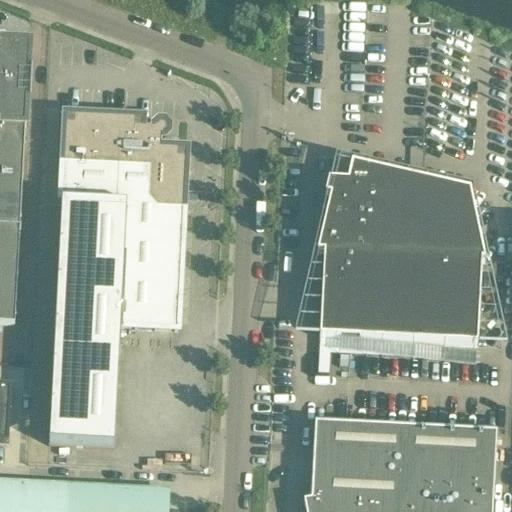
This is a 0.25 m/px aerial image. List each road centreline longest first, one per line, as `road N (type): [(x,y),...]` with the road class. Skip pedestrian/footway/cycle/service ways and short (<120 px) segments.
road 1 (unclassified): [(236,511),(255,109),(239,75),(51,0)]
road 2 (unknown): [(255,109),(336,137),(385,137),(396,21)]
road 3 (unknown): [(289,511),(297,327)]
